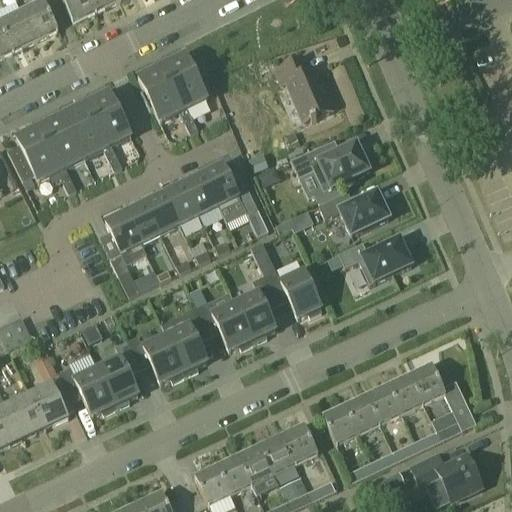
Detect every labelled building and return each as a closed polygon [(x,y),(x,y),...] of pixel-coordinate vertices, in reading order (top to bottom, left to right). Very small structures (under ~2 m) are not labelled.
[(96,17),(87,0),(59,0),(73,28),(96,17)] [(118,7),(114,0),(87,0),(96,17),(118,7)] [(35,47),(58,36),(43,6),(21,17),(35,47)] [(0,14),(0,23),(1,24),(20,15),(16,7),(0,14)] [(35,47),(21,17),(0,27),(0,30),(13,58),(35,47)] [(0,64),(13,58),(0,30),(0,64)] [(163,64),(158,66),(194,138),(198,137),(187,115),(207,105),(196,83),(208,77),(200,62),(188,68),(185,61),(166,70),(163,64)] [(303,129),(334,116),(316,74),(309,77),(303,62),(274,74),(281,91),(286,89),(303,129)] [(194,138),(158,66),(153,69),(156,75),(137,84),(144,98),(141,99),(149,117),(153,115),(160,129),(179,119),(190,140),(194,138)] [(87,102),(82,104),(118,176),(122,174),(111,153),(131,143),(124,129),(128,128),(119,110),(115,112),(109,98),(90,108),(87,102)] [(62,121),(84,166),(103,157),(114,178),(118,176),(82,104),(77,106),(80,113),(62,121)] [(41,124),(36,127),(72,199),(76,197),(65,176),(84,166),(62,121),(44,130),(41,124)] [(72,199),(36,127),(31,129),(34,135),(16,144),(38,189),(58,179),(68,201),(72,199)] [(300,163),(306,175),(311,172),(323,198),(368,177),(364,168),(368,166),(361,152),(358,154),(356,150),(338,158),(337,157),(333,155),(328,157),(325,151),(300,163)] [(203,181),(220,217),(240,207),(223,171),(203,181)] [(219,217),(220,217),(203,181),(183,190),(199,221),(217,212),(219,217)] [(31,184),(24,187),(28,196),(35,193),(31,184)] [(179,231),(199,221),(183,190),(164,200),(179,231)] [(347,198),(318,212),(324,224),(339,217),(350,241),(388,224),(387,221),(390,219),(384,207),(381,209),(376,198),(358,206),(357,204),(353,202),(350,203),(347,198)] [(160,240),(179,231),(164,200),(144,209),(160,240)] [(140,250),(160,240),(144,209),(125,219),(140,250)] [(247,221),(257,243),(268,237),(258,216),(247,221)] [(136,252),(140,250),(125,219),(105,229),(120,260),(125,258),(127,262),(138,256),(136,252)] [(290,235),(287,227),(276,232),(279,240),(290,235)] [(369,291),(411,271),(410,269),(413,267),(407,255),(404,256),(399,246),(368,261),(362,250),(338,261),(345,275),(358,268),(369,291)] [(226,248),(215,253),(218,261),(230,256),(226,248)] [(254,263),(266,257),(262,249),(250,255),(254,263)] [(206,257),(195,262),(199,270),(210,265),(206,257)] [(187,266),(176,271),(180,279),(191,274),(187,266)] [(167,275),(157,280),(161,288),(171,283),(167,275)] [(128,277),(118,282),(129,303),(139,298),(128,277)] [(321,314),(303,278),(281,288),(275,277),(264,282),(274,305),(285,300),(297,325),(308,320),(309,324),(321,318),(320,314),(321,314)] [(263,310),(274,305),(264,282),(252,288),(256,295),(233,306),(254,350),(267,344),(265,340),(275,335),(263,310)] [(241,356),(254,350),(233,306),(210,316),(207,309),(195,315),(206,338),(217,332),(229,358),(239,353),(241,356)] [(206,338),(195,315),(184,320),(187,327),(164,338),(185,383),(198,376),(196,373),(207,368),(195,343),(206,338)] [(9,329),(19,351),(32,345),(20,323),(9,329)] [(0,333),(0,340),(8,357),(19,351),(9,329),(0,333)] [(172,389),(185,383),(164,338),(141,349),(138,342),(126,348),(137,370),(148,365),(160,390),(170,385),(172,389)] [(126,375),(137,370),(126,348),(115,353),(118,360),(95,371),(116,415),(129,409),(128,405),(138,400),(126,375)] [(57,383),(46,362),(35,367),(46,389),(57,383)] [(103,421),(116,415),(95,371),(72,382),(69,375),(58,380),(69,403),(79,397),(91,423),(102,418),(103,421)] [(455,387),(442,393),(432,371),(409,382),(423,412),(444,402),(456,428),(461,438),(475,430),(455,387)] [(423,412),(409,382),(387,392),(401,422),(423,412)] [(44,435),(68,423),(51,388),(27,399),(44,435)] [(401,422),(387,392),(365,402),(379,432),(401,422)] [(44,435),(27,399),(3,410),(21,446),(44,435)] [(379,432),(365,402),(343,413),(357,442),(379,432)] [(0,455),(21,446),(3,410),(0,412),(0,455)] [(357,442),(343,413),(321,423),(335,453),(357,442)] [(461,438),(456,428),(435,437),(440,447),(461,438)] [(296,471),(318,460),(304,430),(282,441),(296,471)] [(435,437),(413,448),(418,458),(440,447),(435,437)] [(296,471),(282,441),(260,451),(274,481),(296,471)] [(391,458),(396,468),(418,458),(413,448),(391,458)] [(274,481),(260,451),(238,461),(252,491),(274,481)] [(391,458),(370,468),(374,478),(396,468),(391,458)] [(438,480),(451,508),(482,493),(466,460),(443,471),(437,459),(411,472),(419,489),(438,480)] [(252,491),(238,461),(216,472),(230,501),(252,491)] [(374,478),(370,468),(347,479),(352,489),(374,478)] [(207,511),(230,501),(216,472),(194,482),(207,511)] [(304,481),(308,494),(334,486),(330,472),(304,481)] [(404,489),(398,476),(371,489),(377,502),(404,489)] [(286,506),(308,497),(302,482),(280,491),(286,506)] [(308,497),(313,507),(334,497),(330,487),(308,497)] [(288,511),(302,511),(313,507),(308,497),(286,508),(288,511)] [(139,511),(166,511),(160,499),(138,509),(139,511)]
